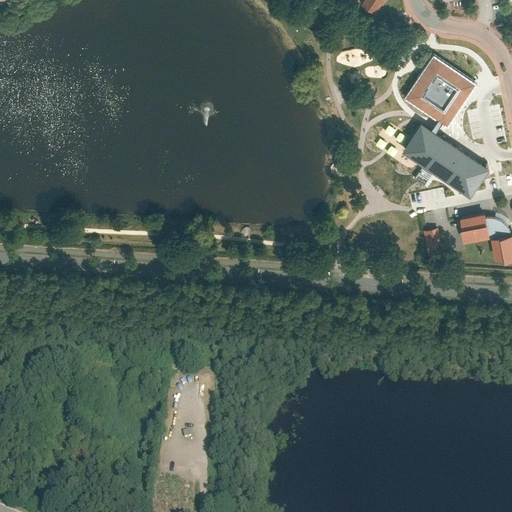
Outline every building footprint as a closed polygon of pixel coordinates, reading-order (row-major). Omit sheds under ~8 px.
[(383,0),(362,0),(361,3),(375,12),(383,0)] [(477,78),(431,48),(402,93),(447,123),(477,78)] [(405,148),(470,193),(489,166),(424,120),(405,148)] [(498,210),(460,216),(465,240),(488,236),(492,238),(496,259),(511,256),(511,223),(511,221),(507,215),(503,212),(498,210)] [(441,226),(423,229),(427,248),(445,245),(441,226)]
